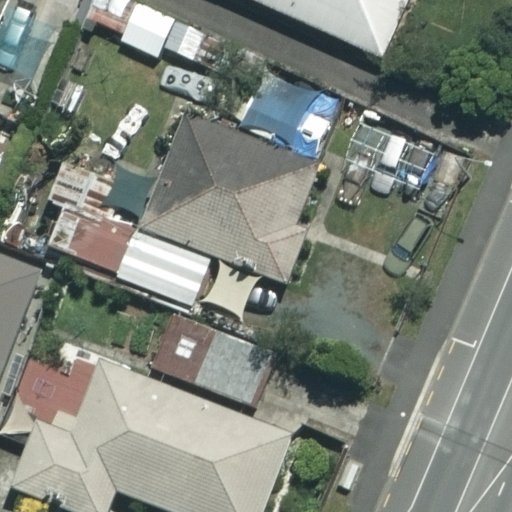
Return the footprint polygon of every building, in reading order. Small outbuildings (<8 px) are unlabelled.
[(167,16),(124,0),(91,0),(83,21),(156,48),(167,16)] [(243,0),(379,61),(406,0),(243,0)] [(262,72),(238,138),(184,118),(141,233),(278,284),(320,169),(293,159),(318,93),(262,72)] [(129,233),(63,209),(46,255),(112,279),(129,233)] [(0,407),(46,279),(0,262),(0,407)] [(171,318),(149,374),(250,412),(271,356),(171,318)] [(257,511),(286,439),(98,367),(70,440),(40,428),(16,493),(64,511),(107,511),(115,493),(163,511),(257,511)]
